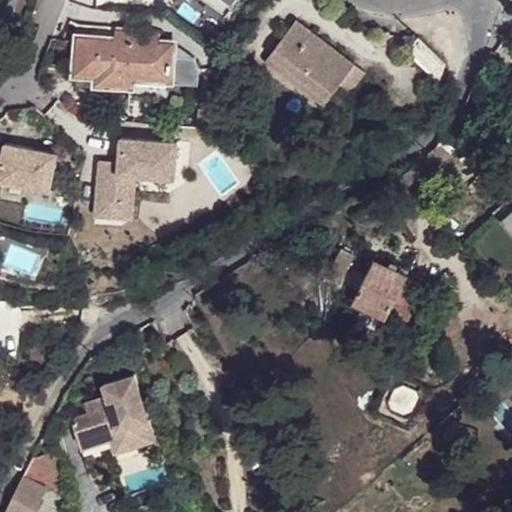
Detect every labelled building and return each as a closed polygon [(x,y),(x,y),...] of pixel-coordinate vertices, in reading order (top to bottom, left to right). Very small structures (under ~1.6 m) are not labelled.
[(202,0),(224,16),(236,0),(202,0)] [(338,85),(355,61),(297,17),(265,60),(324,105),(338,85)] [(133,41),(133,33),(115,32),(115,40),(133,41)] [(115,40),(79,37),(77,73),(99,75),(98,83),(132,85),(133,78),(144,79),(143,101),(201,104),(203,68),(195,58),(173,56),(174,44),(160,43),(160,35),(133,33),(133,41),(115,40)] [(445,62),(419,37),(407,48),(438,79),(445,62)] [(366,71),(355,61),(338,85),(349,93),(366,71)] [(143,101),(144,79),(133,78),(132,85),(131,100),(143,101)] [(456,143),(463,138),(454,131),(449,137),(456,143)] [(57,151),(5,137),(3,144),(0,157),(0,174),(47,187),(57,151)] [(121,138),(119,163),(100,161),(96,208),(134,211),(137,169),(176,171),(178,142),(121,138)] [(389,185),(393,193),(426,172),(421,164),(389,185)] [(511,218),(502,226),(511,239),(511,218)] [(345,267),(351,252),(341,247),(334,261),(345,267)] [(390,312),(402,286),(407,276),(373,259),(353,300),(386,316),(390,312)] [(415,293),(402,286),(390,312),(402,319),(415,293)] [(107,401),(94,406),(96,414),(88,417),(78,420),(73,427),(82,453),(113,443),(111,435),(131,429),(138,449),(155,443),(134,379),(103,389),(107,401)] [(86,408),(88,417),(96,414),(94,406),(86,408)] [(449,441),(464,427),(458,421),(448,434),(449,441)] [(469,430),(464,427),(449,441),(449,444),(459,443),(469,430)] [(131,429),(111,435),(113,443),(117,455),(138,449),(131,429)] [(32,458),(22,477),(43,487),(42,490),(59,486),(49,453),(32,458)] [(22,477),(5,511),(32,511),(42,490),(43,487),(22,477)]
